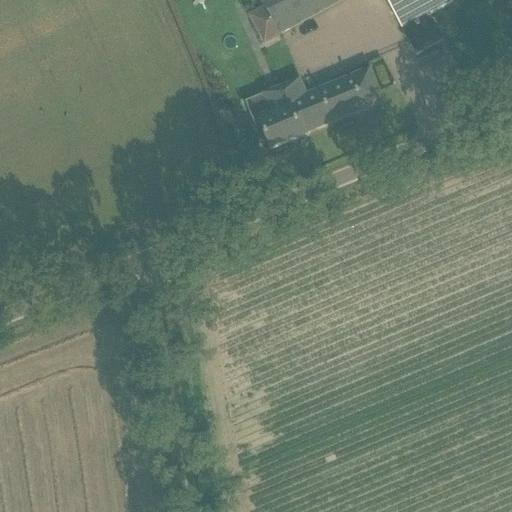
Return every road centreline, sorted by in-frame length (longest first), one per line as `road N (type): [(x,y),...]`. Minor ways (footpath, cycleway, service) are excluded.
road 1 (unclassified): [(0,322),(511,115)]
road 2 (track): [(191,511),(153,260)]
